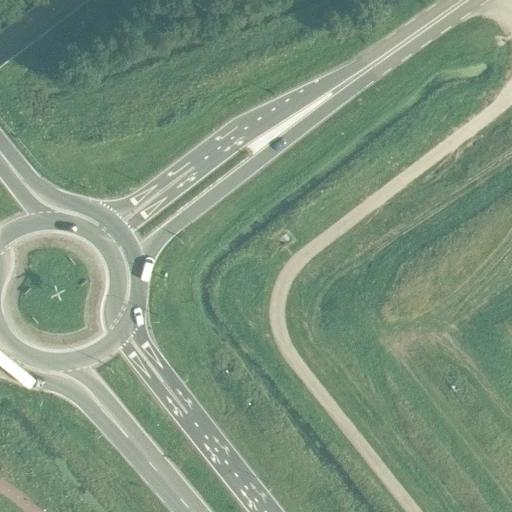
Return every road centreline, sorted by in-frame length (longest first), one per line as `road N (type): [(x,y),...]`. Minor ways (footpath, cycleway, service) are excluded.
road 1 (tertiary): [(135,265),(385,56)]
road 2 (tertiary): [(385,56),(302,97),(172,181)]
road 3 (primary): [(0,361),(77,394),(132,442)]
road 4 (primary): [(264,511),(186,413)]
